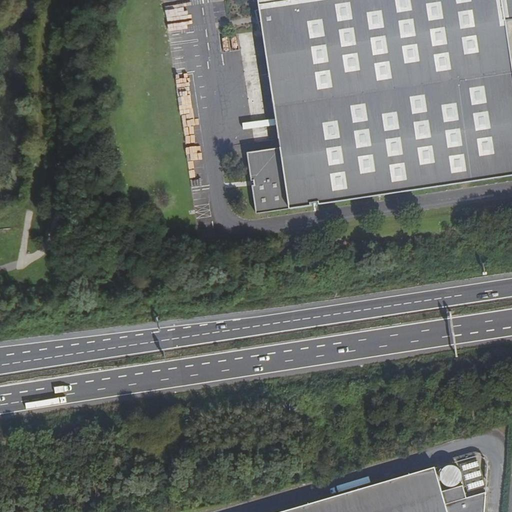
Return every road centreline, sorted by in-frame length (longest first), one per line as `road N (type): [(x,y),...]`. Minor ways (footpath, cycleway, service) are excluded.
road 1 (unclassified): [(511,189),(227,230),(214,166),(223,112),(206,0)]
road 2 (trunk): [(511,286),(0,364)]
road 3 (trunk): [(12,399),(511,321)]
